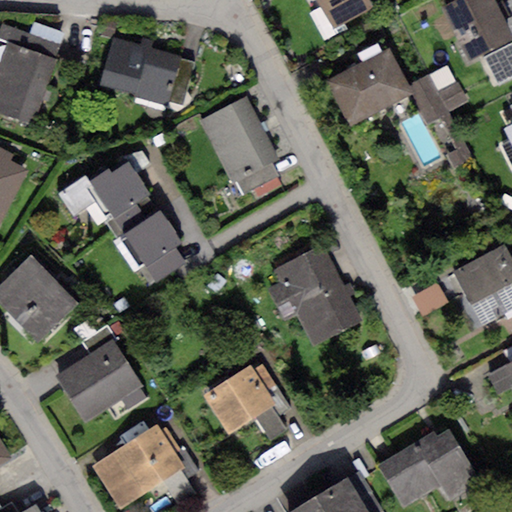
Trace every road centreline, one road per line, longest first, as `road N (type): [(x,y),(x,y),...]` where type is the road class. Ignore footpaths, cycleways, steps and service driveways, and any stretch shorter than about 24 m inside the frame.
road 1 (residential): [(101,0),(206,13),(268,56),(422,353),(423,379),(404,403),(226,511)]
road 2 (residential): [(0,376),(89,511)]
